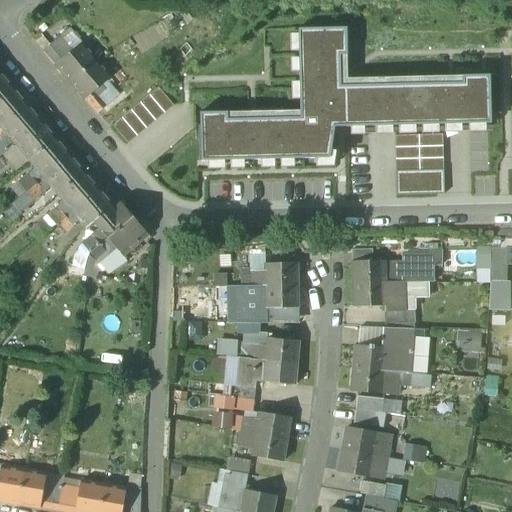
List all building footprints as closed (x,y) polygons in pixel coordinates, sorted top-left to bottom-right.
[(81,44),(69,30),(59,39),(70,53),(81,44)] [(346,31),(300,31),(301,111),(200,112),(202,161),(329,161),(334,129),(491,123),(488,76),(346,81),(346,31)] [(59,39),(44,51),(56,65),(70,53),(59,39)] [(96,61),(81,44),(70,53),(56,65),(71,83),(96,61)] [(96,61),(71,83),(85,100),(90,96),(111,78),(96,61)] [(0,73),(0,98),(13,88),(0,73)] [(13,88),(0,98),(0,124),(2,127),(27,105),(13,88)] [(159,89),(113,127),(127,144),(173,106),(159,89)] [(106,106),(97,95),(92,99),(90,96),(85,100),(97,114),(106,106)] [(27,105),(2,127),(10,137),(16,143),(41,122),(27,105)] [(55,139),(41,122),(16,143),(16,144),(30,160),(55,139)] [(442,135),(417,136),(418,172),(443,172),(442,135)] [(417,136),(397,137),(398,173),(418,172),(417,136)] [(5,139),(0,143),(0,157),(16,144),(16,143),(10,137),(6,140),(5,139)] [(55,139),(30,160),(39,171),(44,177),(70,156),(55,139)] [(84,172),(70,156),(44,177),(51,185),(59,194),(84,172)] [(34,172),(30,175),(29,174),(19,183),(27,192),(44,177),(39,171),(35,173),(34,172)] [(84,172),(59,194),(66,202),(73,211),(98,189),(84,172)] [(444,193),(443,172),(418,172),(397,173),(398,194),(444,193)] [(44,177),(27,192),(35,201),(45,193),(43,191),(46,188),(47,189),(51,185),(44,177)] [(19,182),(12,189),(20,198),(22,196),(27,192),(19,183),(19,182)] [(110,191),(104,196),(98,189),(73,211),(79,218),(88,228),(93,223),(113,206),(112,205),(118,200),(110,191)] [(35,201),(27,192),(22,196),(30,205),(35,201)] [(113,206),(93,223),(101,231),(107,239),(133,218),(119,201),(113,206)] [(61,205),(48,216),(56,226),(73,211),(66,202),(62,206),(61,205)] [(73,211),(56,226),(64,235),(73,226),(73,225),(76,222),(75,221),(79,218),(73,211)] [(133,218),(107,239),(115,248),(122,256),(148,235),(133,218)] [(96,233),(82,244),(90,254),(107,239),(101,231),(97,234),(96,233)] [(107,239),(90,254),(98,263),(115,248),(107,239)] [(511,246),(478,246),(478,283),(490,283),(490,310),(511,310),(511,265),(511,264),(511,246)] [(352,263),(372,263),(372,250),(352,251),(352,263)] [(442,251),(402,250),(402,259),(405,259),(405,266),(400,266),(401,283),(433,283),(433,281),(425,281),(425,268),(433,268),(434,265),(441,266),(442,251)] [(372,263),(352,263),(352,285),(386,284),(386,264),(385,262),(372,263)] [(297,263),(264,264),(265,271),(265,286),(298,286),(297,263)] [(400,263),(386,264),(386,284),(399,284),(399,283),(401,283),(400,266),(400,263)] [(265,271),(250,272),(251,287),(265,286),(265,271)] [(386,284),(352,285),(353,307),(386,306),(385,299),(386,284)] [(399,284),(386,284),(385,299),(400,299),(399,284)] [(267,324),(266,309),(265,286),(251,287),(227,288),(229,323),(238,324),(260,324),(267,324)] [(298,286),(265,286),(266,309),(298,308),(298,286)] [(298,308),(266,309),(267,324),(298,324),(298,308)] [(260,324),(238,324),(238,335),(260,335),(260,324)] [(425,330),(383,328),(381,348),(353,345),(351,368),(399,373),(408,374),(410,353),(412,353),(413,338),(424,338),(425,330)] [(459,329),(459,349),(484,350),(484,329),(459,329)] [(424,338),(413,338),(412,353),(410,353),(408,374),(423,375),(426,342),(424,338)] [(298,342),(267,339),(266,346),(264,360),(296,363),(298,342)] [(104,362),(124,363),(124,344),(105,343),(104,362)] [(251,344),(238,343),(237,358),(238,358),(249,359),(251,344)] [(266,346),(251,344),(249,359),(264,360),(266,346)] [(249,359),(238,358),(236,387),(254,389),(254,382),(294,385),(296,363),(264,360),(249,359)] [(385,371),(352,368),(350,390),(383,394),(383,387),(385,371)] [(399,373),(385,371),(383,387),(397,388),(399,373)] [(231,387),(207,385),(206,396),(230,399),(231,387)] [(236,387),(231,387),(230,399),(253,401),(254,389),(236,387)] [(292,391),(271,388),(270,399),(291,401),(292,391)] [(357,397),(356,410),(386,414),(399,416),(401,402),(357,397)] [(386,414),(356,410),(354,424),(383,428),(386,414)] [(291,419),(258,413),(257,420),(254,435),(287,440),(291,419)] [(257,420),(243,418),(240,432),(254,435),(257,420)] [(377,434),(345,428),(341,449),(373,455),(376,441),(377,434)] [(254,435),(240,432),(238,447),(252,449),(254,435)] [(287,440),(254,435),(252,449),(250,457),(283,462),(287,440)] [(41,440),(31,438),(29,449),(39,451),(41,440)] [(391,444),(376,441),(373,455),(388,458),(391,444)] [(405,457),(425,461),(428,447),(408,443),(405,457)] [(373,455),(341,449),(336,471),(368,477),(370,471),(373,455)] [(388,458),(373,455),(370,471),(385,474),(388,458)] [(24,471),(1,467),(0,472),(0,500),(18,504),(24,471)] [(88,469),(76,467),(75,473),(87,475),(88,469)] [(46,475),(24,471),(18,504),(40,508),(44,483),(46,475)] [(229,476),(226,475),(219,509),(226,510),(239,511),(243,491),(245,491),(248,475),(230,472),(229,476)] [(439,480),(435,495),(457,499),(460,484),(439,480)] [(98,511),(103,486),(81,481),(79,491),(75,511),(98,511)] [(62,487),(44,483),(40,508),(57,511),(62,487)] [(386,486),(362,483),(360,495),(366,496),(383,499),(386,486)] [(126,490),(103,486),(98,511),(121,511),(124,497),(126,490)] [(70,488),(62,487),(57,511),(61,511),(75,511),(79,491),(71,490),(71,489),(69,489),(70,488)] [(272,511),(276,498),(245,491),(243,491),(239,511),(240,511),(272,511)] [(366,496),(363,510),(370,511),(394,511),(397,502),(383,499),(366,496)] [(139,511),(140,500),(124,497),(121,511),(139,511)]
